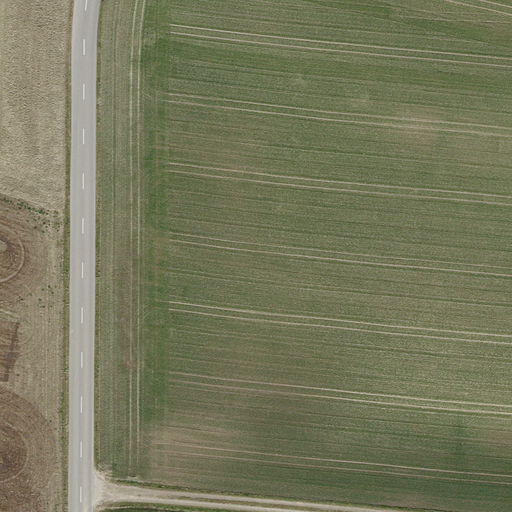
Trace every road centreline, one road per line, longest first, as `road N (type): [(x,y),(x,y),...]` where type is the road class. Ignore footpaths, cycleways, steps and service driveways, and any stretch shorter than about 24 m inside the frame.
road 1 (tertiary): [(85,511),(85,0)]
road 2 (track): [(86,490),(337,511)]
